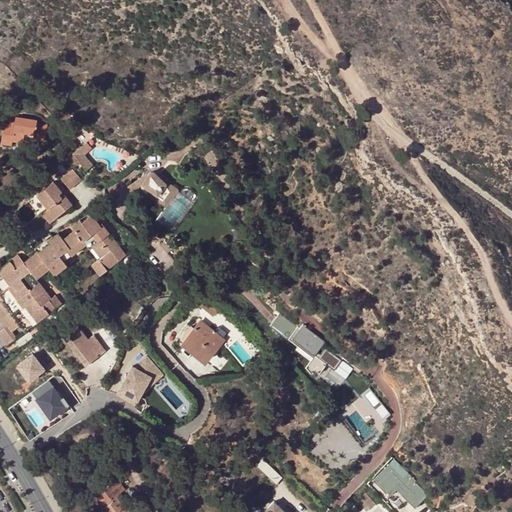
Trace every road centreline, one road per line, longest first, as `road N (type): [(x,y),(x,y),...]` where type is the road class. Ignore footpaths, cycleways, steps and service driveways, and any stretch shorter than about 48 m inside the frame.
road 1 (track): [(511,328),(458,207),(354,92),(304,0)]
road 2 (residential): [(14,459),(105,401),(187,433),(207,407),(175,373)]
road 3 (track): [(511,214),(397,137)]
